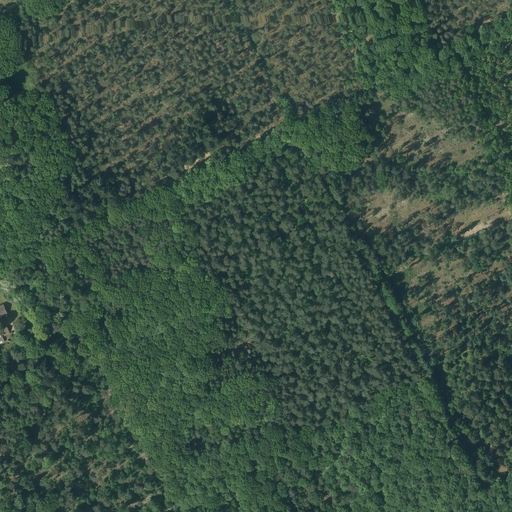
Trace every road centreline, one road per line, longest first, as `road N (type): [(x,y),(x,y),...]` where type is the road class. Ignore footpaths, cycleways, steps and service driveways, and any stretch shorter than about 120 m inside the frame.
road 1 (track): [(42,236),(511,7)]
road 2 (track): [(179,488),(511,323)]
road 3 (track): [(42,236),(179,488)]
